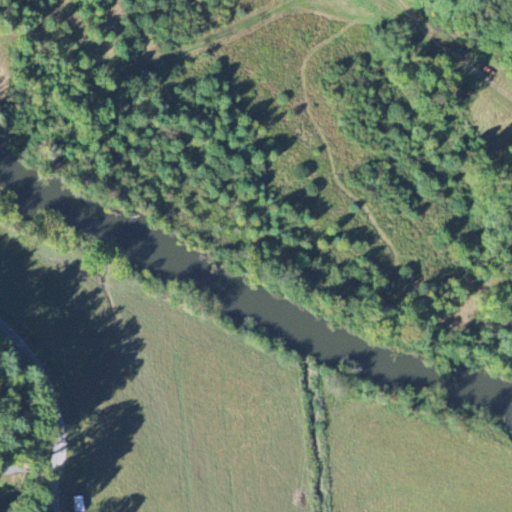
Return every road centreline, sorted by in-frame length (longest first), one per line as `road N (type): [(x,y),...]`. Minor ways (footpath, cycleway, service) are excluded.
road 1 (residential): [(48,511),(64,459),(62,414),(45,366),(0,320)]
road 2 (residential): [(511,93),(401,0)]
